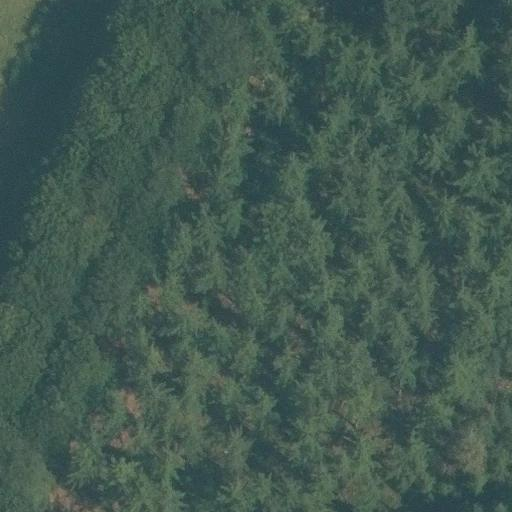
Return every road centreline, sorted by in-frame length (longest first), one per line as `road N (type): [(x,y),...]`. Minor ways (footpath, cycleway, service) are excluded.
road 1 (track): [(0,494),(214,33)]
road 2 (track): [(214,33),(511,84)]
